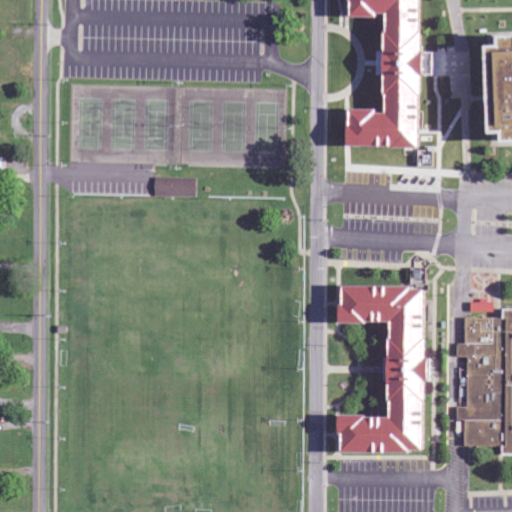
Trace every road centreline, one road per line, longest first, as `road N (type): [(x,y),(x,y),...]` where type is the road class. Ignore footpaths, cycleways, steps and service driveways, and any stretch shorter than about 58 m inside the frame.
road 1 (tertiary): [(39,511),(44,0)]
road 2 (residential): [(314,511),(317,0)]
